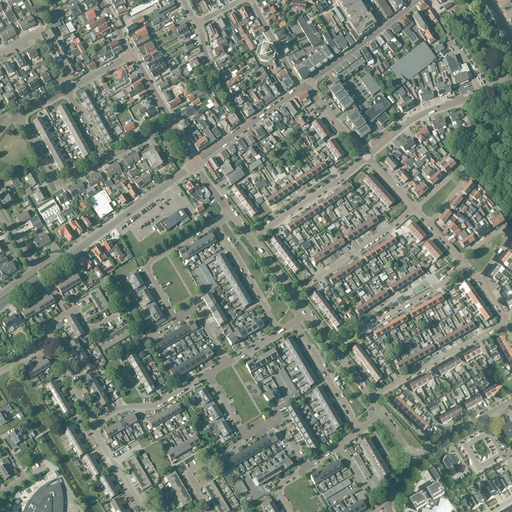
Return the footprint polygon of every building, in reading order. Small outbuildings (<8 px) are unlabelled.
[(15,4),(13,0),(5,0),(9,7),(10,9),(12,8),(11,6),(15,4)] [(85,13),(88,12),(96,7),(92,0),(91,0),(84,5),(85,6),(82,8),(81,7),(77,9),(76,6),(69,10),(74,19),(85,13)] [(133,2),(131,0),(129,0),(126,2),(124,3),(123,1),(113,6),(115,11),(125,6),(129,4),(130,6),(134,4),(133,2)] [(142,12),(154,5),(153,3),(152,0),(149,2),(149,1),(129,12),(130,14),(131,17),(142,12)] [(207,8),(202,0),(195,0),(196,2),(195,3),(200,12),(207,8)] [(354,33),(359,40),(363,38),(361,36),(364,34),(365,36),(368,33),(367,31),(369,30),(370,31),(374,29),(373,27),(376,25),(369,15),(368,14),(368,13),(360,0),(334,0),(350,25),(354,33)] [(387,20),(393,15),(393,14),(394,13),(384,0),(373,0),(385,19),(387,20)] [(387,0),(396,13),(405,6),(401,0),(387,0)] [(469,0),(478,16),(482,14),(490,9),(485,0),(469,0)] [(421,14),(428,9),(423,1),(416,7),(421,14)] [(263,14),(270,10),(273,15),(278,12),(276,8),(275,8),(272,2),(267,5),(267,6),(261,9),(263,14)] [(170,5),(157,12),(160,18),(165,15),(176,9),(173,3),(172,4),(170,5)] [(299,3),(297,15),(300,15),(300,11),(305,12),(305,10),(308,11),(309,8),(305,7),(306,4),(299,3)] [(96,7),(80,16),(82,20),(85,25),(87,24),(88,26),(94,22),(93,20),(96,18),(94,15),(99,12),(96,7)] [(126,12),(130,10),(129,8),(125,9),(124,7),(116,11),(118,16),(126,12)] [(244,20),(241,21),(244,26),(248,24),(247,22),(250,20),(249,18),(251,17),(246,8),(239,12),(244,20)] [(338,8),(334,11),(342,24),(346,21),(338,8)] [(490,9),(482,14),(488,23),(489,22),(496,18),(490,9)] [(435,17),(430,10),(428,12),(429,15),(427,16),(427,17),(430,23),(432,22),(434,25),(438,23),(435,17)] [(414,20),(416,23),(415,23),(416,24),(416,23),(418,26),(418,27),(420,30),(421,30),(424,32),(422,33),(423,35),(425,34),(429,40),(427,41),(430,45),(436,41),(429,29),(428,30),(428,29),(428,26),(428,25),(427,25),(425,22),(426,22),(425,22),(423,19),(424,19),(423,18),(421,16),(422,15),(421,15),(420,13),(419,13),(413,18),(413,17),(412,18),(413,18),(414,20),(413,20),(414,20)] [(230,16),(231,19),(229,21),(230,23),(232,21),(234,25),(237,24),(240,28),(244,26),(241,21),(239,22),(235,14),(230,16)] [(277,15),(267,20),(269,25),(276,21),(276,20),(277,19),(279,22),(282,20),(279,14),(277,15)] [(25,21),(29,28),(35,25),(31,17),(25,21)] [(133,26),(126,29),(129,34),(137,30),(135,27),(145,22),(142,17),(131,23),(133,26)] [(321,43),(317,37),(314,38),(301,17),(296,20),(313,48),(321,43)] [(419,39),(413,32),(411,34),(408,29),(410,27),(413,25),(411,23),(411,22),(410,22),(411,21),(409,19),(409,20),(406,17),(398,23),(398,24),(397,25),(412,44),(419,39)] [(94,23),(88,26),(86,27),(88,31),(91,30),(105,22),(103,18),(94,23)] [(500,26),(496,18),(489,22),(494,30),(500,26)] [(221,35),(224,40),(229,37),(227,33),(225,29),(228,27),(224,20),(218,23),(224,34),(221,35)] [(29,28),(25,21),(21,23),(19,21),(17,22),(19,24),(23,32),(29,28)] [(71,34),(75,31),(70,23),(66,25),(71,34)] [(99,33),(108,28),(107,27),(107,26),(106,25),(105,24),(96,29),(97,30),(93,33),(94,36),(99,33)] [(348,24),(346,26),(349,31),(350,30),(351,33),(349,34),(355,44),(359,41),(348,24)] [(179,36),(188,31),(185,25),(175,30),(179,36)] [(213,25),(206,29),(205,29),(210,38),(213,37),(215,40),(221,37),(219,33),(219,34),(217,30),(216,31),(213,25)] [(318,35),(311,25),(308,27),(315,37),(318,35)] [(394,36),(397,34),(401,31),(396,25),(389,30),(394,36)] [(10,29),(6,31),(10,39),(16,36),(12,28),(11,26),(9,27),(10,29)] [(265,32),(262,28),(260,29),(258,26),(252,29),(254,32),(252,33),(254,38),(265,32)] [(500,26),(494,30),(504,47),(510,43),(500,26)] [(250,52),(254,49),(242,27),(238,29),(242,38),(243,37),(247,45),(247,46),(250,52)] [(4,28),(0,29),(0,36),(3,42),(10,39),(6,31),(4,28)] [(148,35),(144,28),(135,33),(137,36),(131,39),(134,43),(148,35)] [(50,41),(58,36),(54,29),(46,33),(50,41)] [(96,41),(103,38),(111,33),(109,29),(94,37),(96,41)] [(292,38),(292,37),(290,34),(289,35),(288,33),(285,35),(282,31),(275,35),(278,42),(286,37),(287,40),(292,38)] [(331,40),(328,34),(326,31),(319,35),(321,38),(322,38),(335,58),(335,59),(342,54),(340,51),(338,52),(331,40)] [(396,52),(401,48),(402,48),(388,31),(382,36),(388,44),(389,45),(387,47),(393,54),(394,53),(395,55),(397,53),(396,52)] [(350,48),(354,44),(346,32),(344,33),(347,38),(347,39),(345,40),(350,48)] [(179,37),(181,41),(191,36),(189,33),(179,37)] [(333,33),(329,35),(334,44),(336,48),(339,51),(340,50),(342,54),(349,49),(341,37),(337,39),(333,33)] [(150,42),(147,36),(134,44),(136,48),(144,44),(145,45),(150,42)] [(390,51),(388,49),(380,37),(375,41),(380,48),(383,46),(383,47),(387,52),(384,54),(386,56),(389,54),(388,53),(390,51)] [(216,45),(218,48),(213,51),(216,56),(221,54),(221,56),(225,54),(222,50),(228,46),(225,40),(216,45)] [(61,42),(53,46),(57,52),(65,48),(62,43),(64,42),(63,41),(61,42)] [(101,57),(119,47),(116,41),(109,45),(111,49),(109,49),(105,51),(104,50),(99,53),(101,57)] [(379,54),(381,53),(374,42),(367,47),(372,54),(377,51),(378,52),(377,52),(379,54)] [(154,50),(150,43),(138,50),(140,55),(146,52),(147,54),(154,50)] [(423,43),(390,69),(403,85),(405,83),(406,83),(436,60),(423,43)] [(511,46),(510,43),(504,47),(503,48),(511,62),(511,61),(511,46)] [(77,47),(82,55),(86,52),(81,44),(77,47)] [(442,45),(441,45),(434,49),(437,54),(444,50),(442,45)] [(296,47),(292,50),(290,46),(289,47),(288,46),(282,49),(286,55),(291,52),(292,55),(298,51),(296,47)] [(106,60),(114,56),(114,57),(122,52),(119,47),(104,56),(106,60)] [(302,81),(311,75),(310,74),(313,72),(314,73),(317,71),(317,70),(323,65),(324,66),(330,62),(329,61),(332,59),(324,47),(321,49),(323,51),(297,68),(296,67),(299,65),(296,60),(291,63),(295,68),(293,69),(302,81)] [(65,48),(57,52),(60,59),(68,55),(68,54),(70,53),(69,52),(67,53),(65,48)] [(373,62),(371,58),(365,48),(359,53),(367,67),(372,64),(373,65),(373,62)] [(161,51),(159,49),(142,58),(145,63),(152,59),(153,61),(159,57),(157,53),(161,51)] [(271,55),(272,55),(271,54),(269,51),(270,51),(269,50),(265,49),(264,49),(261,51),(260,52),(261,52),(260,56),(259,56),(260,56),(262,60),(261,60),(262,60),(266,61),(267,61),(270,59),(271,59),(270,59),(271,55)] [(39,60),(38,58),(34,51),(27,55),(30,61),(35,58),(37,62),(39,60)] [(218,62),(214,64),(217,67),(230,60),(227,56),(226,54),(217,60),(218,62)] [(331,83),(335,88),(366,66),(358,55),(353,58),(352,60),(351,60),(347,63),(345,65),(345,64),(340,68),(341,68),(339,69),(334,72),(334,73),(332,74),(333,75),(336,79),(331,83)] [(468,82),(468,81),(473,78),(465,65),(458,67),(454,56),(445,60),(442,61),(447,72),(448,75),(450,75),(451,75),(452,79),(455,86),(459,84),(460,86),(468,82)] [(20,69),(26,65),(22,58),(15,61),(20,69)] [(71,59),(63,63),(66,70),(74,66),(72,61),(74,60),(72,58),(71,59)] [(164,64),(161,58),(147,66),(149,71),(155,68),(156,69),(164,64)] [(193,72),(191,70),(195,68),(196,68),(202,65),(198,58),(192,62),(188,64),(190,67),(187,69),(190,73),(193,72)] [(43,61),(31,68),(33,71),(42,66),(45,65),(43,61)] [(230,61),(226,63),(217,69),(219,73),(233,65),(230,61)] [(90,71),(96,67),(93,63),(87,66),(90,71)] [(8,75),(14,72),(10,64),(4,67),(8,75)] [(74,66),(66,70),(70,76),(78,72),(80,71),(77,64),(74,66)] [(159,70),(158,69),(150,73),(153,78),(161,74),(160,72),(163,70),(163,72),(167,70),(165,66),(159,70)] [(118,82),(119,84),(128,79),(128,78),(126,75),(133,71),(131,67),(124,71),(123,68),(116,72),(116,73),(116,72),(121,81),(118,82)] [(290,88),(290,89),(295,86),(289,78),(287,75),(284,70),(280,73),(283,77),(283,78),(285,81),(290,88)] [(229,78),(232,76),(229,71),(226,73),(225,73),(221,75),(224,81),(229,78)] [(267,73),(262,75),(268,86),(276,99),(282,95),(282,94),(282,95),(276,84),(274,85),(272,83),(273,83),(267,73)] [(44,75),(44,76),(40,78),(44,85),(51,81),(47,75),(46,75),(46,74),(44,75)] [(368,74),(365,77),(360,81),(372,97),(380,90),(368,74)] [(131,84),(138,80),(135,75),(119,85),(116,87),(114,88),(116,90),(130,81),(131,84)] [(239,77),(237,78),(237,77),(233,80),(226,84),(228,88),(239,82),(242,81),(239,77)] [(170,81),(171,82),(167,85),(166,82),(158,87),(161,92),(178,82),(176,79),(174,81),(173,80),(170,81)] [(32,92),(39,88),(36,82),(35,80),(32,81),(33,83),(28,86),(32,92)] [(285,81),(281,84),(286,92),(290,89),(290,88),(285,81)] [(134,90),(142,86),(139,82),(125,90),(128,94),(132,92),(130,89),(132,87),(134,90)] [(245,82),(238,86),(230,90),(232,95),(245,88),(244,85),(246,84),(245,82)] [(445,88),(445,86),(444,83),(441,84),(445,95),(451,93),(449,87),(445,88)] [(261,90),(266,96),(265,97),(269,103),(275,99),(265,84),(260,87),(262,89),(261,90)] [(441,84),(438,84),(435,86),(439,97),(445,95),(441,84)] [(23,86),(21,88),(21,87),(15,90),(20,98),(27,94),(24,88),(23,86)] [(353,106),(339,86),(330,92),(332,95),(331,96),(334,100),(335,99),(337,101),(336,102),(339,106),(340,105),(342,108),(341,109),(344,113),(353,106)] [(131,98),(144,90),(142,87),(135,91),(135,92),(134,93),(129,95),(131,98)] [(201,91),(199,88),(190,93),(192,96),(187,99),(189,103),(205,94),(203,90),(201,91)] [(400,89),(396,91),(400,98),(401,100),(408,110),(413,107),(410,101),(408,103),(404,96),(400,89)] [(427,101),(424,89),(421,90),(422,94),(423,94),(424,95),(419,97),(421,103),(427,101)] [(424,89),(427,101),(433,99),(431,92),(427,94),(426,93),(427,92),(426,89),(424,89)] [(92,98),(90,93),(93,92),(92,90),(89,91),(81,95),(85,102),(92,98)] [(162,94),(165,98),(167,103),(174,99),(172,95),(169,91),(162,94)] [(140,101),(147,97),(147,96),(146,94),(144,92),(137,96),(138,96),(136,98),(135,97),(133,98),(134,101),(139,99),(140,101)] [(269,103),(265,97),(264,97),(261,92),(257,95),(265,106),(269,103)] [(11,93),(9,94),(9,93),(3,97),(4,99),(5,99),(8,105),(16,100),(12,94),(12,95),(11,93)] [(258,111),(264,107),(258,98),(254,93),(251,95),(256,102),(253,104),(258,111)] [(308,99),(308,98),(306,96),(307,96),(306,95),(306,96),(304,94),(305,93),(304,93),(302,95),(301,95),(302,95),(299,97),(297,99),(296,99),(297,99),(298,101),(298,102),(299,102),(300,104),(304,109),(311,104),(307,99),(308,99)] [(240,106),(245,103),(241,95),(238,97),(240,99),(237,101),(240,106)] [(92,98),(85,102),(88,108),(95,104),(93,99),(96,98),(95,96),(92,98)] [(389,119),(386,115),(384,113),(390,107),(383,99),(384,98),(383,98),(382,97),(379,97),(377,97),(376,98),(374,100),(374,102),(374,104),(375,106),(363,116),(367,120),(371,124),(376,120),(381,126),(389,119)] [(154,107),(151,103),(149,98),(142,102),(144,106),(146,110),(147,111),(154,107)] [(191,103),(193,107),(200,103),(198,99),(191,103)] [(216,109),(221,106),(216,99),(212,102),(216,109)] [(296,100),(292,102),(298,111),(299,113),(301,112),(303,110),(296,100)] [(402,106),(399,108),(402,114),(408,110),(401,100),(399,101),(402,106)] [(178,105),(181,104),(180,101),(177,103),(176,101),(168,105),(171,109),(178,105)] [(98,102),(95,104),(88,108),(91,114),(99,110),(96,106),(100,104),(98,102)] [(298,111),(292,102),(286,107),(293,117),(300,113),(302,116),(303,115),(301,112),(299,113),(298,111)] [(60,116),(67,112),(64,106),(57,110),(60,114),(56,116),(57,118),(61,116),(60,116)] [(99,110),(91,114),(95,120),(102,116),(100,112),(103,110),(102,108),(99,110)] [(190,108),(184,111),(174,116),(177,121),(186,116),(187,117),(193,114),(190,108)] [(248,118),(255,113),(251,108),(244,112),(248,118)] [(291,117),(289,115),(284,108),(278,112),(286,123),(289,121),(288,119),(291,117)] [(158,114),(155,109),(146,114),(147,117),(143,119),(145,121),(158,114)] [(60,116),(61,116),(63,120),(59,122),(60,124),(64,122),(63,121),(70,117),(67,112),(60,116)] [(280,133),(285,129),(282,125),(281,126),(278,123),(283,119),(278,112),(269,118),(270,119),(280,133)] [(233,129),(241,123),(235,114),(232,116),(230,113),(228,114),(227,113),(224,115),(226,117),(229,116),(230,117),(227,119),(233,129)] [(370,133),(356,113),(346,120),(349,124),(350,123),(352,126),(351,126),(354,130),(355,129),(357,132),(356,133),(359,137),(360,136),(362,139),(370,133)] [(459,121),(460,120),(463,118),(461,113),(455,115),(460,126),(462,125),(461,121),(459,122),(459,121)] [(102,116),(95,120),(98,126),(106,122),(105,122),(103,118),(106,116),(105,114),(102,116)] [(223,115),(218,119),(215,114),(213,116),(216,120),(215,120),(222,130),(224,128),(226,131),(228,130),(229,131),(232,129),(223,115)] [(460,126),(455,115),(449,118),(452,123),(455,122),(457,127),(460,126)] [(43,125),(43,124),(41,121),(45,119),(44,117),(40,119),(33,123),(36,129),(43,125)] [(63,121),(64,122),(66,125),(62,127),(63,129),(67,127),(66,126),(73,123),(70,117),(63,121)] [(303,118),(301,119),(300,118),(296,122),(301,129),(308,124),(303,118)] [(274,131),(276,129),(275,128),(269,119),(268,119),(266,121),(265,122),(266,123),(265,124),(264,122),(261,125),(269,135),(274,131)] [(106,122),(98,126),(101,133),(109,128),(106,124),(110,122),(109,120),(105,122),(106,122)] [(197,124),(195,122),(189,126),(186,121),(179,125),(184,133),(197,124)] [(202,121),(198,123),(203,130),(204,130),(200,133),(209,145),(216,141),(202,121)] [(312,126),(314,129),(311,131),(313,133),(315,131),(322,126),(318,121),(312,126)] [(443,121),(437,123),(442,134),(442,135),(444,134),(443,133),(444,133),(442,128),(445,126),(443,121)] [(47,122),(43,124),(43,125),(36,129),(39,134),(46,130),(46,129),(44,126),(48,124),(47,122)] [(66,126),(67,127),(69,131),(65,133),(66,135),(70,133),(69,132),(76,128),(73,123),(66,126)] [(123,128),(126,134),(135,128),(132,123),(123,128)] [(300,129),(297,125),(295,123),(292,124),(288,127),(290,130),(291,130),(293,134),(300,129)] [(442,134),(437,123),(431,126),(434,131),(437,130),(439,135),(440,134),(441,135),(442,135),(442,134)] [(263,138),(264,139),(267,137),(265,135),(266,135),(259,126),(256,128),(261,135),(263,138)] [(315,131),(317,134),(315,136),(316,138),(326,131),(322,126),(315,131)] [(46,130),(39,134),(42,139),(49,136),(49,135),(47,131),(51,129),(50,127),(46,129),(46,130)] [(112,127),(109,128),(101,133),(105,139),(112,135),(112,134),(110,130),(113,128),(112,127)] [(69,132),(70,133),(72,136),(68,138),(68,139),(69,140),(73,138),(72,137),(79,133),(76,128),(69,132)] [(216,140),(222,136),(216,128),(211,132),(216,140)] [(261,135),(256,128),(252,131),(259,141),(263,138),(261,135)] [(419,133),(426,141),(427,141),(427,142),(431,139),(430,138),(431,137),(428,134),(424,129),(419,133)] [(326,131),(316,138),(318,140),(320,138),(322,141),(329,136),(326,131)] [(243,139),(253,156),(256,161),(261,158),(253,147),(252,148),(251,146),(255,143),(253,140),(256,138),(251,132),(244,137),(245,138),(243,139)] [(49,136),(42,139),(45,145),(52,141),(52,140),(50,137),(54,135),(53,133),(49,135),(49,136)] [(72,137),(73,138),(75,141),(71,143),(72,145),(76,143),(75,143),(82,139),(79,133),(72,137)] [(112,135),(105,139),(108,145),(116,141),(113,136),(116,135),(115,133),(112,134),(112,135)] [(427,142),(426,141),(419,133),(414,137),(420,144),(423,142),(426,145),(428,144),(426,142),(427,142)] [(198,153),(209,146),(204,139),(201,141),(201,139),(198,134),(189,140),(194,146),(198,153)] [(274,146),(279,143),(274,137),(270,140),(274,146)] [(52,141),(45,145),(48,150),(55,146),(53,142),(57,140),(56,138),(52,140),(52,141)] [(75,143),(76,143),(78,147),(74,149),(75,151),(79,149),(78,148),(85,144),(82,139),(75,143)] [(237,147),(235,149),(234,149),(240,156),(243,153),(245,152),(245,153),(249,150),(246,146),(241,139),(234,144),(237,147)] [(410,140),(405,144),(413,153),(415,151),(412,149),(411,149),(410,148),(414,145),(410,140)] [(326,146),(328,149),(326,151),(327,153),(337,146),(333,141),(326,146)] [(59,144),(55,146),(48,150),(51,156),(58,152),(58,151),(56,148),(60,146),(59,145),(59,144)] [(78,148),(79,149),(81,152),(77,154),(78,156),(82,154),(81,154),(88,150),(85,144),(78,148)] [(413,153),(405,144),(400,148),(404,153),(408,150),(409,151),(408,152),(411,155),(413,153)] [(271,150),(270,147),(268,145),(263,148),(266,153),(271,150)] [(237,161),(238,160),(234,155),(237,153),(232,146),(226,150),(231,157),(234,161),(236,160),(237,161)] [(337,146),(327,153),(328,155),(331,153),(333,156),(340,151),(337,146)] [(167,164),(158,147),(149,152),(152,157),(147,159),(154,171),(155,170),(155,171),(159,169),(158,169),(159,168),(160,169),(163,167),(163,166),(167,164)] [(62,149),(58,151),(58,152),(51,156),(54,161),(61,157),(59,153),(63,151),(62,150),(62,149)] [(81,154),(82,154),(84,158),(80,160),(81,162),(85,160),(85,159),(91,155),(88,150),(81,154)] [(392,154),(389,157),(387,159),(388,159),(385,162),(389,167),(397,159),(398,159),(397,159),(402,154),(398,150),(396,152),(397,154),(394,156),(392,154)] [(228,164),(228,165),(230,164),(227,160),(230,158),(225,151),(219,155),(224,162),(225,161),(227,164),(228,164)] [(333,156),(331,157),(331,158),(332,160),(335,158),(337,161),(344,156),(340,151),(333,156)] [(136,154),(130,157),(134,165),(140,161),(136,154)] [(65,155),(61,157),(54,161),(57,167),(64,163),(64,162),(62,159),(66,157),(65,155)] [(429,161),(424,156),(419,161),(423,165),(426,162),(427,163),(429,161)] [(134,165),(130,157),(123,161),(124,161),(127,168),(134,165)] [(68,160),(64,162),(64,163),(57,167),(60,172),(67,168),(65,164),(69,162),(69,163),(69,164),(71,164),(71,165),(74,163),(72,159),(70,160),(69,160),(68,161),(68,160)] [(209,162),(215,172),(220,169),(214,159),(209,162)] [(398,159),(397,159),(389,167),(393,171),(398,167),(396,164),(397,163),(399,161),(398,159)] [(445,160),(443,162),(451,170),(455,166),(449,159),(447,161),(445,160)] [(259,160),(256,162),(249,167),(252,172),(262,164),(259,160)] [(318,161),(316,162),(322,171),(327,168),(323,163),(320,165),(320,164),(318,161)] [(408,162),(404,165),(406,168),(407,167),(410,170),(413,168),(414,167),(408,161),(408,162)] [(451,170),(443,162),(443,161),(438,166),(442,169),(441,170),(443,172),(443,171),(446,174),(451,170)] [(215,172),(209,162),(205,165),(215,181),(219,178),(215,172)] [(317,167),(314,169),(317,175),(322,171),(316,162),(314,164),(315,167),(317,166),(317,167)] [(117,164),(111,167),(115,175),(118,173),(118,175),(122,173),(121,172),(117,164)] [(228,164),(227,164),(220,169),(231,187),(245,177),(238,168),(233,172),(228,165),(228,164)] [(426,166),(424,168),(425,169),(426,170),(426,171),(427,171),(427,172),(430,175),(433,177),(437,182),(441,178),(437,173),(435,175),(433,173),(434,172),(433,170),(432,171),(429,168),(426,166)] [(74,167),(67,172),(70,176),(77,171),(74,167)] [(115,175),(111,167),(104,171),(108,178),(115,175)] [(308,167),(306,169),(312,178),(317,175),(314,169),(310,172),(309,171),(310,170),(308,167)] [(312,178),(306,169),(304,170),(306,173),(307,172),(308,173),(304,176),(307,181),(312,178)] [(425,169),(422,172),(427,177),(428,177),(430,179),(428,182),(432,186),(437,182),(433,177),(430,175),(427,172),(427,171),(426,171),(426,170),(425,169)] [(401,179),(409,172),(407,170),(405,172),(405,174),(404,174),(401,171),(397,175),(401,179)] [(410,174),(409,172),(401,179),(405,184),(409,180),(407,177),(410,174)] [(32,188),(40,184),(34,173),(27,177),(32,188)] [(99,174),(93,177),(97,185),(100,183),(102,184),(103,186),(105,185),(107,189),(110,188),(107,183),(105,184),(103,181),(99,174)] [(146,174),(140,179),(145,186),(151,181),(146,174)] [(307,181),(304,176),(300,178),(299,177),(301,177),(299,174),(297,175),(303,184),(307,181)] [(303,184),(297,175),(294,177),(296,180),(297,179),(298,180),(294,182),(298,188),(303,184)] [(366,188),(374,180),(370,176),(363,181),(366,184),(363,186),(365,188),(366,188)] [(97,185),(93,177),(87,181),(91,188),(97,185)] [(17,178),(11,182),(15,188),(21,185),(17,178)] [(145,186),(140,179),(134,183),(139,190),(145,186)] [(374,180),(366,188),(365,188),(367,190),(369,188),(371,190),(378,185),(374,180)] [(200,191),(199,189),(196,186),(195,187),(191,182),(189,184),(192,189),(193,188),(196,192),(195,192),(199,198),(198,198),(200,200),(202,203),(204,201),(201,198),(202,197),(199,192),(200,191)] [(285,183),(283,185),(289,194),(294,190),(290,185),(286,188),(285,187),(287,186),(285,183)] [(412,186),(413,186),(414,188),(416,187),(418,189),(423,195),(428,190),(422,185),(419,187),(415,183),(412,186)] [(472,189),(474,187),(469,183),(465,188),(472,193),(479,199),(481,196),(472,189)] [(81,184),(75,187),(79,195),(83,192),(84,194),(86,193),(85,191),(81,184)] [(192,189),(189,184),(186,186),(189,191),(187,192),(190,196),(194,201),(195,201),(196,202),(200,200),(198,198),(199,198),(195,192),(196,192),(193,188),(192,189)] [(135,197),(137,195),(130,185),(127,187),(130,191),(129,192),(133,198),(134,198),(135,197)] [(284,189),(280,192),(284,197),(289,194),(283,185),(280,186),(282,189),(283,188),(284,189)] [(345,189),(351,197),(353,196),(351,193),(350,194),(349,193),(353,190),(350,185),(345,189)] [(378,185),(371,190),(374,193),(372,196),(373,197),(382,189),(378,185)] [(128,202),(124,196),(126,194),(121,186),(116,189),(121,197),(119,199),(123,205),(124,205),(126,204),(126,203),(128,202)] [(235,194),(244,188),(242,186),(239,188),(240,189),(239,190),(236,186),(231,190),(235,194)] [(79,195),(75,187),(69,190),(74,201),(72,202),(72,203),(74,207),(77,206),(76,203),(78,202),(75,197),(79,195)] [(416,190),(413,193),(418,199),(423,195),(418,189),(416,187),(414,188),(416,190)] [(9,188),(1,192),(5,198),(9,204),(11,202),(13,206),(18,203),(17,203),(18,202),(17,200),(16,200),(11,191),(9,188)] [(35,192),(40,202),(48,198),(42,188),(35,192)] [(244,188),(235,194),(238,199),(243,195),(241,192),(242,191),(243,192),(245,190),(244,188)] [(472,193),(465,188),(461,193),(466,197),(468,195),(476,202),(479,199),(472,193)] [(345,189),(340,192),(343,197),(347,195),(348,196),(347,196),(348,199),(351,197),(345,189)] [(382,189),(373,197),(375,199),(377,197),(380,200),(386,194),(382,189)] [(275,190),(273,191),(279,200),(281,199),(284,197),(280,192),(278,193),(277,194),(276,193),(277,192),(275,190)] [(271,198),(274,203),(279,200),(273,191),(271,193),(272,195),(274,195),(274,196),(271,198)] [(340,192),(335,195),(341,204),(343,203),(341,200),(340,201),(340,200),(343,197),(340,192)] [(61,206),(68,202),(63,193),(56,197),(61,206)] [(100,194),(97,197),(90,201),(92,204),(101,218),(108,214),(109,214),(108,213),(111,211),(100,194)] [(386,194),(380,200),(382,203),(380,205),(382,206),(390,198),(386,194)] [(243,195),(238,199),(242,204),(251,197),(249,195),(246,197),(247,198),(246,199),(243,195)] [(341,204),(335,195),(330,198),(334,203),(337,201),(338,202),(337,203),(339,205),(341,204)] [(252,199),(251,197),(242,204),(246,208),(251,205),(248,201),(249,200),(250,201),(252,199)] [(266,201),(269,207),(274,203),(271,198),(268,200),(266,197),(264,198),(266,201)] [(458,197),(454,202),(458,206),(465,211),(467,209),(464,207),(460,204),(462,201),(458,197)] [(330,198),(325,202),(331,210),(334,209),(332,206),(331,207),(330,206),(334,203),(330,198)] [(390,198),(382,206),(383,208),(385,206),(388,209),(394,203),(390,198)] [(53,200),(38,210),(48,226),(52,224),(55,222),(58,220),(59,222),(61,225),(66,222),(53,200)] [(331,210),(325,202),(320,205),(324,210),(328,207),(328,209),(327,209),(329,212),(331,210)] [(458,206),(454,202),(450,207),(454,211),(457,208),(461,211),(460,211),(463,214),(465,211),(458,206)] [(251,205),(246,208),(249,213),(258,207),(256,204),(253,206),(254,207),(253,208),(251,205)] [(204,210),(201,205),(198,207),(197,205),(194,207),(195,209),(198,214),(204,210)] [(361,208),(365,213),(367,211),(368,212),(370,210),(367,205),(366,206),(365,205),(361,208)] [(258,207),(249,213),(253,218),(258,214),(255,210),(256,209),(257,211),(259,209),(258,207)] [(311,211),(317,220),(320,218),(318,216),(317,216),(316,215),(320,213),(316,208),(311,211)] [(381,216),(378,213),(375,208),(372,210),(378,218),(381,216)] [(166,219),(155,226),(159,233),(164,229),(166,233),(181,222),(183,225),(190,221),(187,218),(187,217),(182,210),(167,220),(166,219)] [(311,211),(307,214),(310,219),(314,217),(314,218),(313,219),(315,221),(317,220),(311,211)] [(446,211),(442,216),(451,223),(452,224),(454,220),(450,217),(450,218),(448,217),(450,215),(446,211)] [(20,225),(30,219),(26,212),(16,218),(20,225)] [(495,212),(492,214),(499,225),(504,222),(500,216),(498,218),(495,212)] [(310,219),(307,214),(302,217),(308,226),(310,225),(308,222),(307,223),(306,222),(310,219)] [(488,221),(490,223),(494,229),(499,225),(492,214),(489,216),(491,219),(488,221)] [(37,216),(29,220),(33,227),(41,223),(37,216)] [(367,217),(373,226),(378,223),(374,218),(370,220),(370,219),(371,218),(369,216),(367,217)] [(451,223),(442,216),(439,221),(443,225),(445,223),(449,226),(447,229),(453,233),(457,228),(451,223)] [(92,226),(93,225),(88,219),(86,220),(84,217),(81,219),(88,229),(90,227),(91,227),(92,227),(92,226)] [(302,217),(297,221),(300,226),(304,223),(305,224),(304,225),(305,228),(308,226),(302,217)] [(344,223),(345,222),(348,226),(351,225),(346,217),(342,220),(344,223)] [(373,226),(367,217),(365,219),(366,221),(367,221),(368,222),(365,224),(368,229),(373,226)] [(69,224),(71,227),(70,227),(73,231),(76,229),(80,235),(84,232),(77,222),(75,223),(72,219),(68,222),(69,224)] [(357,220),(355,221),(363,233),(368,229),(365,224),(361,227),(360,225),(361,225),(359,222),(359,223),(357,220)] [(300,226),(297,221),(292,224),(298,233),(300,231),(298,229),(297,229),(297,228),(300,226)] [(363,233),(355,221),(353,222),(355,225),(357,228),(358,227),(359,228),(355,231),(358,236),(363,233)] [(298,233),(292,224),(287,227),(291,232),(294,230),(295,231),(294,232),(296,234),(298,233)] [(411,234),(417,228),(413,224),(407,229),(410,232),(407,235),(409,236),(411,234)] [(477,225),(484,235),(489,232),(486,226),(482,229),(481,227),(479,224),(477,225)] [(484,235),(477,225),(475,226),(477,229),(478,229),(479,231),(475,233),(479,239),(484,235)] [(63,228),(58,232),(62,237),(64,236),(64,237),(65,238),(66,238),(69,242),(70,242),(71,242),(72,241),(72,240),(75,238),(66,226),(65,226),(63,228)] [(358,236),(355,231),(351,233),(350,232),(351,231),(350,228),(347,230),(353,239),(358,236)] [(417,228),(411,234),(409,236),(410,238),(413,236),(415,239),(422,233),(417,228)] [(353,239),(347,230),(345,231),(347,234),(348,233),(349,234),(345,237),(349,242),(353,239)] [(463,232),(461,233),(464,238),(469,245),(474,242),(470,236),(468,238),(464,232),(463,232)] [(415,239),(413,241),(414,243),(417,241),(419,243),(426,238),(422,233),(415,239)] [(461,233),(460,233),(458,234),(459,236),(463,242),(460,243),(464,249),(469,245),(464,238),(461,233)] [(38,249),(50,243),(46,235),(34,242),(38,249)] [(211,235),(206,238),(210,246),(211,245),(216,243),(211,235)] [(274,246),(279,242),(277,240),(280,238),(279,235),(276,238),(275,238),(270,242),(274,246)] [(405,243),(401,239),(399,236),(397,239),(399,241),(403,245),(405,243)] [(206,238),(200,242),(205,249),(206,249),(209,247),(211,250),(213,249),(211,245),(210,246),(206,238)] [(334,239),(340,248),(344,245),(341,240),(337,242),(336,241),(337,240),(336,238),(334,239)] [(388,242),(394,251),(396,249),(394,246),(393,247),(392,246),(396,244),(393,238),(388,242)] [(340,248),(334,239),(331,241),(333,243),(334,243),(335,244),(331,246),(335,251),(340,248)] [(117,245),(113,248),(110,242),(108,243),(107,242),(106,242),(105,242),(104,243),(104,244),(103,244),(108,253),(111,251),(112,253),(113,252),(119,261),(124,257),(117,245)] [(200,242),(195,245),(200,253),(201,252),(204,250),(206,253),(208,257),(209,256),(210,255),(208,252),(206,249),(205,249),(200,242)] [(282,246),(279,242),(274,246),(278,251),(286,244),(285,242),(282,244),(283,245),(282,246)] [(308,242),(301,247),(305,252),(306,251),(308,250),(311,248),(308,242)] [(388,242),(383,245),(386,250),(390,248),(391,249),(390,249),(391,252),(394,251),(388,242)] [(428,252),(434,247),(430,242),(423,248),(426,251),(424,253),(425,255),(428,252)] [(286,244),(278,251),(281,255),(286,252),(283,248),(284,247),(285,248),(288,247),(286,244)] [(335,251),(331,246),(327,249),(327,247),(328,247),(326,244),(324,246),(330,255),(335,251)] [(195,245),(189,248),(194,256),(195,255),(198,253),(200,257),(202,256),(203,255),(201,252),(200,253),(195,245)] [(386,250),(383,245),(378,248),(384,257),(386,256),(384,253),(383,254),(383,253),(386,250)] [(330,255),(324,246),(322,247),(323,250),(325,249),(325,250),(321,253),(325,258),(330,255)] [(438,251),(434,247),(428,252),(430,255),(428,257),(429,259),(438,251)] [(96,249),(93,251),(96,255),(95,255),(100,262),(101,264),(108,260),(104,253),(103,255),(98,248),(97,248),(96,249)] [(189,248),(184,251),(189,259),(190,258),(193,256),(195,260),(196,259),(197,259),(195,255),(194,256),(189,248)] [(384,257),(378,248),(373,251),(377,257),(380,254),(381,255),(380,256),(382,258),(384,257)] [(184,251),(179,255),(183,262),(184,262),(188,260),(190,263),(191,263),(192,262),(190,258),(189,259),(184,251)] [(316,251),(314,252),(320,261),(325,258),(321,253),(318,255),(317,254),(318,253),(316,251)] [(377,257),(373,251),(368,255),(374,264),(376,262),(375,259),(374,260),(373,259),(377,257)] [(438,251),(429,259),(431,261),(433,259),(436,262),(442,256),(438,251)] [(289,255),(286,252),(281,255),(285,260),(293,254),(291,252),(289,253),(290,255),(289,255)] [(320,261),(314,252),(312,253),(314,256),(315,255),(316,256),(312,259),(315,264),(320,261)] [(509,258),(511,255),(507,252),(503,256),(511,264),(511,263),(511,259),(511,260),(509,258)] [(293,254),(285,260),(288,265),(293,261),(290,257),(291,257),(292,258),(295,256),(293,254)] [(218,264),(215,266),(212,268),(213,270),(219,266),(219,265),(226,261),(223,255),(215,260),(218,264)] [(374,264),(368,255),(363,258),(367,263),(371,260),(371,261),(370,262),(372,265),(374,264)] [(511,264),(503,256),(499,261),(504,265),(506,262),(510,266),(511,264)] [(8,263),(6,257),(0,260),(0,273),(0,274),(0,280),(1,283),(9,278),(8,276),(17,271),(12,262),(8,264),(8,263)] [(78,262),(80,264),(78,265),(78,266),(78,267),(78,268),(79,269),(80,269),(81,269),(83,268),(83,269),(85,267),(88,271),(90,269),(93,267),(88,260),(86,262),(83,258),(81,260),(80,260),(79,261),(79,262),(78,262)] [(204,263),(206,266),(214,261),(213,258),(204,263)] [(218,272),(219,274),(223,272),(222,271),(230,266),(226,261),(219,265),(219,266),(221,270),(218,272)] [(296,265),(293,261),(288,265),(292,269),(300,263),(298,261),(296,263),(297,264),(296,265)] [(303,261),(300,263),(292,269),(295,274),(298,272),(299,274),(302,272),(297,267),(298,266),(299,267),(302,265),(301,264),(303,262),(303,261)] [(358,261),(353,264),(359,273),(361,275),(363,274),(361,272),(362,272),(360,269),(359,270),(358,269),(362,266),(358,261)] [(422,262),(420,264),(419,264),(425,270),(429,267),(427,264),(425,266),(422,262)] [(353,264),(349,267),(352,273),(356,270),(357,271),(355,272),(357,275),(359,273),(353,264)] [(225,275),(221,277),(218,279),(220,281),(226,277),(225,276),(233,272),(230,266),(222,271),(223,272),(225,275)] [(496,266),(492,271),(504,280),(506,278),(498,272),(501,270),(496,266)] [(105,276),(101,270),(99,267),(94,271),(100,279),(105,276)] [(352,273),(349,267),(344,271),(350,280),(352,278),(350,276),(349,276),(348,275),(352,273)] [(413,267),(411,268),(417,277),(422,274),(419,269),(416,271),(415,270),(413,267)] [(417,277),(411,268),(409,270),(411,273),(412,272),(413,273),(409,275),(412,281),(417,277)] [(133,285),(141,280),(135,271),(126,277),(128,280),(130,279),(133,285)] [(344,271),(339,274),(342,279),(346,277),(347,278),(346,278),(347,281),(350,280),(344,271)] [(504,280),(492,271),(488,276),(493,279),(495,277),(502,282),(500,284),(504,288),(508,283),(504,280)] [(225,276),(226,277),(228,280),(224,282),(226,285),(229,283),(228,282),(236,277),(233,272),(225,276)] [(70,275),(76,286),(81,283),(77,276),(74,278),(72,273),(70,275)] [(412,281),(409,275),(405,278),(404,277),(406,276),(404,273),(402,275),(407,284),(412,281)] [(342,279),(339,274),(334,277),(340,286),(342,285),(340,282),(339,283),(339,282),(342,279)] [(70,280),(67,282),(71,289),(76,286),(70,275),(67,276),(70,280)] [(403,279),(399,282),(403,287),(407,284),(402,275),(399,276),(401,279),(402,278),(403,279)] [(228,282),(229,283),(231,286),(227,288),(229,290),(232,288),(232,287),(239,283),(236,277),(228,282)] [(340,286),(334,277),(329,280),(332,286),(336,283),(337,284),(336,285),(338,287),(340,286)] [(380,282),(378,280),(379,280),(377,278),(371,282),(374,285),(376,283),(375,282),(377,281),(378,283),(377,284),(380,289),(383,287),(380,282)] [(71,289),(67,282),(64,283),(62,279),(60,280),(66,291),(71,289)] [(66,291),(60,280),(58,282),(60,286),(57,288),(61,294),(66,291)] [(136,294),(145,288),(141,280),(133,285),(136,290),(135,291),(136,294)] [(394,280),(392,281),(398,290),(403,287),(399,282),(396,284),(395,283),(396,282),(394,280)] [(398,290),(392,281),(390,283),(391,285),(393,285),(393,286),(389,288),(393,294),(398,290)] [(464,291),(470,287),(466,282),(461,286),(463,289),(464,291)] [(242,288),(239,283),(232,287),(232,288),(234,291),(231,293),(232,296),(235,293),(235,292),(242,288)] [(507,286),(502,289),(504,293),(502,294),(505,299),(507,298),(509,300),(506,302),(509,308),(511,306),(511,300),(506,290),(509,289),(507,286)] [(468,296),(474,292),(470,287),(464,291),(466,294),(464,296),(466,298),(468,296)] [(143,301),(150,296),(145,288),(136,294),(138,296),(139,296),(143,301)] [(235,292),(235,293),(237,297),(234,299),(235,301),(239,299),(238,298),(246,293),(242,288),(235,292)] [(92,299),(101,294),(98,289),(89,294),(92,299)] [(315,301),(320,297),(318,295),(322,292),(320,290),(317,293),(317,292),(312,296),(315,301)] [(377,291),(383,300),(388,297),(384,292),(381,294),(380,293),(381,292),(379,290),(377,291)] [(378,296),(375,298),(378,303),(383,300),(377,291),(375,293),(376,295),(378,295),(378,296)] [(203,299),(207,305),(214,300),(214,299),(211,296),(215,294),(213,292),(210,294),(211,295),(203,299)] [(472,301),(477,298),(474,292),(468,296),(466,298),(467,300),(470,299),(472,301)] [(238,298),(239,299),(240,302),(237,304),(238,306),(242,304),(241,303),(249,299),(246,293),(238,298)] [(44,295),(50,306),(55,303),(51,297),(48,298),(46,294),(44,295)] [(101,294),(92,299),(95,304),(104,299),(101,294)] [(44,301),(41,302),(45,309),(50,306),(44,295),(41,297),(44,301)] [(145,307),(146,310),(155,304),(150,296),(143,301),(146,306),(145,307)] [(370,296),(367,298),(373,307),(378,303),(375,298),(371,301),(370,300),(371,299),(370,296)] [(440,296),(435,299),(440,309),(442,307),(441,305),(440,305),(439,304),(443,302),(440,296)] [(214,300),(207,305),(210,310),(217,306),(217,305),(215,301),(218,299),(217,297),(214,299),(214,300)] [(320,297),(315,301),(319,306),(327,299),(326,297),(323,299),(324,300),(323,301),(320,297)] [(369,302),(365,305),(368,310),(373,307),(367,298),(365,299),(367,302),(368,301),(369,302)] [(481,303),(477,298),(472,301),(474,304),(471,306),(473,308),(481,303)] [(107,304),(104,299),(95,304),(98,309),(107,304)] [(241,303),(242,304),(244,308),(240,310),(241,312),(245,310),(244,309),(252,304),(249,299),(241,303)] [(329,301),(327,299),(319,306),(322,310),(327,306),(325,303),(326,302),(326,303),(329,301)] [(435,299),(430,302),(433,308),(437,305),(437,307),(436,307),(438,310),(440,309),(435,299)] [(36,300),(34,301),(40,312),(45,309),(41,302),(38,304),(36,300)] [(40,312),(34,301),(32,302),(34,307),(31,308),(35,315),(40,312)] [(430,302),(425,305),(430,314),(432,313),(431,310),(429,311),(429,310),(433,308),(430,302)] [(220,303),(217,305),(217,306),(210,310),(213,316),(221,311),(220,310),(218,307),(221,305),(220,303)] [(368,310),(365,305),(361,307),(360,306),(362,305),(360,303),(358,304),(364,313),(368,310)] [(484,308),(481,303),(473,308),(475,311),(477,309),(479,312),(484,308)] [(110,309),(107,304),(98,309),(101,314),(110,309)] [(160,313),(155,304),(146,310),(148,313),(149,312),(152,317),(160,313)] [(364,313),(358,304),(355,305),(357,308),(358,307),(359,308),(355,311),(359,316),(364,313)] [(35,315),(31,308),(29,310),(26,305),(24,307),(31,318),(35,315)] [(430,314),(425,305),(419,308),(423,313),(427,311),(427,312),(426,313),(427,316),(430,314)] [(330,310),(327,306),(322,310),(326,315),(334,308),(333,306),(330,308),(331,309),(330,310)] [(31,318),(24,307),(22,308),(25,312),(22,314),(26,321),(31,318)] [(221,311),(213,316),(216,321),(224,317),(223,316),(221,312),(225,310),(223,308),(220,310),(221,311)] [(336,311),(334,308),(326,315),(329,320),(334,316),(332,312),(333,311),(333,312),(336,311)] [(419,308),(414,311),(420,320),(422,319),(421,316),(419,317),(419,315),(423,313),(419,308)] [(488,313),(484,308),(479,312),(481,315),(479,316),(480,319),(488,313)] [(420,320),(414,311),(409,314),(412,319),(416,317),(417,318),(416,319),(417,321),(420,320)] [(160,313),(152,317),(155,323),(154,323),(156,327),(165,321),(160,313)] [(492,318),(488,313),(480,319),(482,321),(484,319),(486,322),(492,318)] [(226,314),(223,316),(224,317),(216,321),(219,327),(227,322),(224,318),(228,316),(226,314)] [(259,318),(259,320),(255,322),(253,319),(251,320),(253,323),(254,323),(258,330),(264,327),(260,320),(265,318),(263,315),(259,318)] [(24,325),(18,316),(15,318),(13,316),(2,322),(4,326),(2,327),(6,334),(9,332),(10,333),(13,332),(14,331),(14,330),(14,329),(13,327),(15,325),(16,328),(19,326),(20,328),(24,325)] [(64,327),(76,321),(73,316),(66,320),(68,323),(63,325),(64,327)] [(337,319),(334,316),(329,320),(333,324),(341,318),(340,316),(337,317),(338,319),(337,319)] [(404,316),(399,319),(404,329),(407,327),(405,325),(404,325),(403,324),(407,322),(404,316)] [(343,320),(341,318),(333,324),(336,329),(341,325),(339,321),(340,321),(340,322),(343,320)] [(404,329),(399,319),(394,322),(397,328),(401,325),(401,327),(400,327),(402,330),(404,329)] [(469,325),(466,326),(469,332),(475,329),(472,323),(471,323),(469,320),(467,321),(469,325)] [(478,320),(476,322),(475,322),(482,331),(484,329),(480,323),(478,320)] [(76,321),(64,327),(66,329),(70,327),(72,330),(79,325),(76,321)] [(193,322),(187,326),(192,333),(193,333),(197,330),(193,322)] [(254,323),(253,323),(250,325),(248,322),(245,323),(247,327),(248,326),(253,334),(258,330),(254,323)] [(394,322),(389,325),(394,334),(396,333),(395,330),(394,331),(393,330),(397,328),(394,322)] [(461,324),(459,325),(464,334),(469,332),(466,326),(462,328),(462,327),(463,327),(461,324)] [(79,325),(72,330),(73,332),(69,335),(70,337),(82,330),(79,325)] [(128,325),(123,328),(128,337),(133,334),(128,325)] [(248,326),(247,327),(244,329),(242,325),(240,326),(242,330),(243,329),(248,337),(253,334),(248,326)] [(389,325),(384,328),(387,333),(391,331),(391,332),(390,333),(392,336),(394,334),(389,325)] [(460,330),(456,332),(459,337),(464,334),(459,325),(457,326),(458,329),(460,328),(460,330)] [(187,326),(182,329),(186,337),(187,336),(190,334),(192,338),(194,337),(195,336),(193,333),(192,333),(187,326)] [(128,337),(123,328),(118,331),(124,340),(128,337)] [(243,329),(242,330),(239,332),(237,328),(235,330),(237,333),(238,332),(242,340),(248,337),(243,329)] [(384,328),(379,331),(384,340),(386,339),(385,336),(383,337),(383,336),(387,333),(384,328)] [(182,329),(176,332),(181,340),(182,339),(185,337),(187,341),(188,340),(189,339),(187,336),(186,337),(182,329)] [(451,329),(449,331),(454,340),(459,337),(456,332),(452,334),(452,333),(453,332),(451,329)] [(85,335),(82,330),(70,337),(71,339),(73,338),(75,341),(76,340),(85,335)] [(124,340),(118,331),(113,334),(119,343),(124,340)] [(373,334),(375,336),(372,337),(375,343),(378,341),(380,345),(383,343),(382,341),(384,340),(379,331),(373,334)] [(450,335),(446,338),(449,343),(454,340),(449,331),(447,332),(448,335),(449,334),(450,335)] [(176,332),(171,335),(175,343),(176,342),(180,340),(182,344),(183,347),(184,346),(185,345),(184,343),(182,339),(181,340),(176,332)] [(233,335),(231,332),(229,333),(230,335),(231,336),(232,336),(237,343),(242,340),(238,332),(237,333),(233,335)] [(119,343),(113,334),(108,336),(114,346),(119,343)] [(171,335),(165,339),(170,346),(171,346),(174,344),(176,347),(177,347),(178,346),(176,342),(175,343),(171,335)] [(231,336),(230,335),(226,338),(231,347),(237,343),(232,336),(231,336)] [(449,343),(446,338),(442,340),(441,339),(443,338),(441,335),(439,337),(444,346),(449,343)] [(108,336),(103,339),(109,349),(114,346),(108,336)] [(444,346),(439,337),(436,338),(438,341),(439,340),(440,341),(436,343),(439,349),(444,346)] [(497,341),(499,344),(496,345),(498,348),(500,347),(506,343),(503,338),(497,341)] [(109,349),(103,339),(98,342),(104,352),(109,349)] [(165,339),(160,342),(164,350),(165,349),(169,347),(171,350),(172,353),(173,352),(174,352),(173,349),(171,346),(170,346),(165,339)] [(76,340),(75,341),(69,344),(72,349),(84,343),(82,341),(78,343),(76,340)] [(281,352),(280,350),(279,348),(276,350),(280,356),(288,351),(287,350),(295,345),(292,340),(284,344),(287,349),(283,351),(281,352)] [(160,342),(154,345),(159,353),(163,350),(165,354),(166,353),(167,352),(165,349),(164,350),(160,342)] [(85,345),(84,343),(72,349),(75,354),(82,350),(80,347),(85,345)] [(426,343),(424,345),(429,354),(435,351),(431,346),(427,348),(427,347),(428,346),(426,343)] [(500,347),(502,349),(499,351),(501,353),(509,349),(506,343),(500,347)] [(356,355),(361,351),(359,349),(362,346),(361,344),(357,346),(352,350),(356,355)] [(287,350),(288,351),(290,354),(286,356),(288,358),(291,356),(290,355),(298,351),(295,345),(287,350)] [(425,349),(421,351),(424,357),(429,354),(424,345),(422,346),(423,349),(425,348),(425,349)] [(480,347),(474,351),(479,359),(481,357),(480,355),(483,353),(480,347)] [(84,353),(82,350),(75,354),(78,359),(89,352),(91,351),(90,349),(84,353)] [(194,350),(193,351),(194,353),(197,357),(198,356),(202,364),(208,360),(203,353),(202,354),(199,355),(197,352),(195,349),(194,350)] [(202,349),(200,350),(202,354),(203,353),(208,360),(213,357),(209,350),(204,352),(202,349)] [(416,349),(414,350),(419,360),(424,357),(421,351),(417,354),(417,353),(418,352),(416,349)] [(511,354),(511,353),(509,349),(501,353),(503,356),(505,355),(506,358),(511,354)] [(129,361),(136,357),(134,354),(139,352),(137,350),(133,352),(126,356),(129,361)] [(283,363),(281,361),(279,357),(278,358),(274,350),(268,353),(273,361),(274,361),(277,359),(280,365),(283,363)] [(419,360),(414,350),(412,352),(413,354),(414,354),(415,355),(411,357),(414,363),(419,360)] [(290,355),(291,356),(293,359),(290,361),(291,364),(294,362),(294,361),(301,356),(298,351),(290,355)] [(361,351),(356,355),(359,359),(368,353),(366,351),(364,353),(365,354),(364,355),(361,351)] [(479,359),(474,351),(469,354),(472,360),(475,358),(476,360),(479,359)] [(90,354),(89,352),(78,359),(80,364),(88,360),(86,357),(90,354)] [(268,353),(263,357),(267,364),(268,364),(271,362),(275,368),(277,367),(274,361),(273,361),(268,353)] [(368,353),(359,359),(363,364),(368,360),(365,357),(366,356),(367,357),(370,355),(368,353)] [(473,362),(472,360),(469,354),(463,357),(466,363),(469,361),(471,363),(473,362)] [(190,356),(189,356),(191,360),(192,359),(197,367),(202,364),(198,356),(197,357),(193,359),(191,355),(190,356)] [(406,355),(404,356),(409,365),(414,363),(411,357),(407,359),(406,358),(408,358),(406,355)] [(183,357),(182,357),(185,363),(187,363),(191,370),(197,367),(192,359),(191,360),(188,362),(184,356),(183,357)] [(296,365),(293,367),(290,369),(291,371),(297,367),(297,366),(305,362),(301,356),(294,361),(294,362),(296,365)] [(138,360),(136,357),(129,361),(131,366),(143,359),(142,357),(138,360)] [(263,357),(258,360),(262,367),(263,367),(266,365),(269,371),(272,370),(268,364),(267,364),(263,357)] [(44,362),(41,358),(39,359),(46,370),(50,367),(52,369),(55,367),(51,361),(48,363),(47,360),(44,362)] [(90,358),(88,360),(80,364),(83,369),(95,362),(94,360),(92,361),(90,358)] [(368,360),(363,364),(366,369),(375,362),(377,360),(376,358),(371,362),(372,363),(371,364),(368,360)] [(37,360),(40,365),(37,366),(41,373),(46,370),(39,359),(37,360)] [(143,359),(131,366),(134,371),(142,367),(140,364),(144,361),(143,359)] [(178,360),(177,360),(178,363),(180,366),(181,366),(186,373),(191,370),(187,363),(185,363),(182,365),(180,362),(179,359),(178,360)] [(459,359),(453,362),(459,372),(461,370),(459,368),(458,368),(457,367),(462,365),(459,359)] [(258,360),(252,363),(256,371),(257,370),(261,368),(263,372),(265,370),(263,367),(262,367),(258,360)] [(95,362),(83,369),(86,374),(94,370),(92,367),(99,363),(97,361),(95,362)] [(405,368),(402,362),(398,364),(396,361),(394,362),(396,366),(399,371),(405,368)] [(299,370),(296,372),(293,374),(294,376),(301,372),(300,372),(308,367),(305,362),(297,366),(297,367),(299,370)] [(377,364),(375,362),(366,369),(370,373),(375,370),(372,366),(373,365),(374,366),(377,364)] [(459,372),(453,362),(448,365),(451,370),(455,368),(456,369),(455,370),(456,373),(459,372)] [(252,363),(247,366),(246,367),(250,375),(255,372),(257,375),(259,374),(257,370),(256,371),(252,363)] [(41,373),(37,366),(34,368),(32,364),(29,365),(36,376),(41,373)] [(36,376),(29,365),(27,366),(30,370),(27,372),(31,379),(36,376)] [(174,366),(173,366),(174,368),(175,370),(176,369),(180,377),(186,373),(181,366),(180,366),(177,368),(175,365),(174,366)] [(451,370),(448,365),(443,368),(449,377),(451,376),(449,373),(448,374),(447,373),(451,370)] [(143,369),(142,367),(134,371),(137,376),(149,369),(148,367),(143,369)] [(303,376),(299,378),(296,379),(298,382),(304,378),(303,377),(311,372),(308,367),(300,372),(301,372),(303,376)] [(174,368),(170,371),(170,372),(175,380),(180,377),(176,369),(175,370),(174,368)] [(449,377),(443,368),(438,371),(441,376),(445,374),(446,375),(445,376),(446,379),(449,377)] [(149,369),(137,376),(140,381),(147,376),(146,374),(150,371),(149,369)] [(375,370),(370,373),(373,378),(382,371),(380,369),(378,371),(379,372),(378,373),(375,370)] [(489,377),(495,374),(491,369),(486,372),(489,377)] [(382,371),(373,378),(377,383),(382,379),(379,375),(380,374),(381,375),(384,374),(382,371)] [(88,384),(95,380),(93,377),(98,374),(96,372),(92,375),(85,379),(88,384)] [(306,381),(302,383),(300,385),(301,387),(307,383),(307,382),(314,378),(311,372),(303,377),(304,378),(306,381)] [(430,375),(425,378),(431,387),(433,386),(431,383),(430,384),(429,383),(433,381),(430,375)] [(147,376),(140,381),(143,385),(154,379),(153,377),(149,379),(147,376)] [(307,382),(307,383),(309,387),(306,389),(307,391),(310,389),(310,388),(317,383),(314,378),(307,382)] [(425,378),(420,381),(423,386),(427,384),(428,385),(427,386),(428,389),(431,387),(425,378)] [(156,381),(154,379),(143,385),(146,390),(153,386),(151,383),(156,381)] [(95,380),(88,384),(91,389),(102,382),(101,380),(97,382),(95,380)] [(423,386),(420,381),(415,384),(420,393),(423,392),(421,389),(420,390),(419,389),(423,386)] [(50,391),(61,385),(60,383),(56,385),(54,382),(47,386),(50,391)] [(103,384),(102,382),(91,389),(93,393),(101,389),(99,386),(103,384)] [(420,393),(415,384),(410,387),(413,392),(417,390),(418,391),(416,392),(418,394),(420,393)] [(500,384),(497,386),(496,384),(494,386),(495,387),(498,393),(504,390),(500,384)] [(61,385),(50,391),(53,396),(60,392),(58,389),(62,387),(61,385)] [(159,390),(161,394),(171,388),(168,385),(159,390)] [(153,386),(146,390),(149,395),(156,391),(160,388),(159,386),(155,389),(153,386)] [(270,392),(268,389),(267,386),(264,387),(268,393),(265,395),(269,403),(279,397),(275,389),(270,392)] [(198,395),(202,400),(209,396),(204,387),(195,393),(197,396),(198,395)] [(495,387),(492,389),(491,387),(488,389),(493,396),(498,393),(495,387)] [(316,398),(324,394),(320,388),(313,393),(315,397),(312,399),(313,401),(317,399),(316,398)] [(101,389),(93,393),(96,398),(108,391),(107,389),(102,392),(101,389)] [(112,389),(108,391),(96,398),(99,403),(106,399),(105,396),(113,391),(112,389)] [(485,390),(486,392),(484,394),(487,400),(493,396),(488,389),(485,390)] [(61,395),(60,392),(53,396),(56,401),(67,394),(66,392),(61,395)] [(475,399),(478,405),(483,402),(480,397),(477,393),(475,394),(477,398),(475,399)] [(68,397),(67,394),(56,401),(59,406),(65,402),(64,399),(68,397)] [(316,398),(317,399),(319,403),(315,405),(316,407),(320,405),(319,404),(327,399),(324,394),(316,398)] [(399,407),(403,402),(401,400),(403,397),(402,395),(399,398),(394,403),(399,407)] [(214,404),(209,396),(202,400),(205,406),(203,407),(205,409),(214,404)] [(469,397),(467,398),(472,408),(478,405),(475,399),(470,402),(470,401),(471,400),(469,397)] [(189,401),(192,406),(198,402),(197,401),(195,401),(193,398),(189,401)] [(472,408),(467,398),(465,400),(466,402),(468,402),(468,403),(464,405),(467,411),(472,408)] [(108,402),(106,399),(99,403),(102,408),(109,404),(114,401),(112,399),(108,402)] [(322,408),(318,410),(315,412),(317,414),(323,410),(322,409),(330,405),(327,399),(319,404),(320,405),(322,408)] [(299,401),(296,402),(293,404),(293,405),(286,409),(289,415),(296,410),(296,409),(294,406),(300,403),(299,401)] [(403,402),(399,407),(403,411),(410,403),(408,401),(406,404),(407,405),(406,405),(403,402)] [(65,402),(59,406),(61,411),(73,404),(71,402),(67,405),(65,402)] [(412,405),(410,403),(403,411),(407,415),(411,410),(408,407),(409,406),(410,407),(412,405)] [(436,403),(428,408),(431,413),(439,408),(436,403)] [(74,406),(73,404),(61,411),(64,416),(71,412),(69,409),(74,406)] [(211,417),(219,412),(214,404),(205,409),(206,412),(208,411),(211,417)] [(8,405),(0,409),(0,423),(2,426),(9,422),(5,414),(11,410),(8,405)] [(179,420),(181,418),(179,414),(181,412),(177,405),(172,408),(179,420)] [(322,409),(323,410),(325,413),(321,416),(323,418),(326,416),(326,415),(333,410),(330,405),(322,409)] [(455,405),(452,407),(458,416),(463,413),(460,408),(456,410),(455,409),(456,408),(455,405)] [(302,406),(296,409),(296,410),(289,415),(292,420),(300,416),(299,415),(297,412),(303,408),(302,406)] [(458,416),(452,407),(450,408),(452,411),(453,410),(454,411),(450,413),(453,419),(458,416)] [(172,408),(167,411),(172,418),(174,416),(177,421),(178,422),(177,422),(179,424),(181,423),(179,420),(172,408)] [(411,410),(407,415),(411,419),(419,411),(417,409),(415,411),(416,413),(415,413),(411,410)] [(328,419),(325,421),(322,423),(323,425),(329,421),(329,420),(337,416),(333,410),(326,415),(326,416),(328,419)] [(167,411),(162,414),(169,425),(171,424),(169,420),(172,418),(167,411)] [(300,416),(292,420),(295,426),(303,421),(302,420),(301,417),(306,414),(305,411),(299,415),(300,416)] [(420,413),(419,411),(411,419),(415,423),(420,418),(416,415),(417,414),(418,415),(420,413)] [(445,411),(442,412),(448,422),(453,419),(450,413),(446,416),(445,415),(446,414),(445,411)] [(224,420),(219,412),(211,417),(214,421),(214,422),(213,423),(214,426),(224,420)] [(448,422),(442,412),(440,414),(442,416),(443,416),(444,417),(439,419),(442,425),(448,422)] [(162,414),(158,417),(162,424),(165,422),(167,426),(169,425),(162,414)] [(133,415),(128,418),(132,425),(135,424),(138,428),(140,427),(137,422),(133,415)] [(329,420),(329,421),(331,424),(328,426),(329,429),(333,426),(332,426),(340,421),(337,416),(329,420)] [(427,419),(420,427),(424,431),(428,426),(425,423),(426,422),(427,423),(429,421),(431,420),(432,422),(435,426),(439,424),(435,419),(434,419),(431,416),(429,418),(427,419)] [(158,417),(153,420),(160,431),(162,430),(159,425),(162,424),(158,417)] [(303,421),(295,426),(299,431),(306,426),(304,423),(310,419),(308,417),(302,420),(303,421)] [(420,418),(415,423),(420,427),(427,419),(425,417),(423,420),(424,421),(423,422),(420,418)] [(128,418),(123,421),(130,432),(132,431),(130,427),(132,425),(128,418)] [(160,431),(153,420),(148,422),(152,430),(155,428),(158,432),(159,434),(156,436),(158,440),(163,437),(162,436),(163,436),(160,432),(159,431),(160,431)] [(221,433),(228,428),(224,420),(214,426),(216,429),(218,428),(221,433)] [(123,421),(118,424),(123,431),(125,429),(128,434),(130,432),(123,421)] [(335,430),(331,432),(328,433),(330,436),(336,432),(335,431),(343,426),(340,421),(332,426),(333,426),(335,430)] [(508,438),(511,444),(511,425),(511,423),(501,429),(507,439),(508,438)] [(65,433),(76,427),(75,425),(71,427),(69,424),(62,428),(65,433)] [(118,424),(114,426),(120,438),(122,437),(120,432),(123,431),(118,424)] [(309,424),(306,426),(299,431),(302,436),(309,432),(309,431),(307,428),(310,426),(309,424)] [(13,429),(14,432),(9,435),(16,446),(26,439),(22,431),(19,426),(13,429)] [(120,438),(114,426),(109,429),(113,437),(116,435),(118,439),(120,438)] [(78,429),(76,427),(65,433),(68,438),(75,434),(73,432),(78,429)] [(228,428),(221,433),(224,438),(223,439),(224,443),(234,437),(228,428)] [(104,432),(104,433),(102,435),(107,444),(110,443),(111,444),(113,442),(110,438),(113,437),(109,429),(104,432)] [(309,432),(302,436),(305,442),(313,437),(312,436),(310,433),(313,431),(312,429),(309,431),(309,432)] [(313,437),(305,442),(308,447),(316,443),(315,442),(314,439),(319,436),(318,433),(312,436),(313,437)] [(76,437),(75,434),(68,438),(71,443),(82,437),(81,435),(76,437)] [(190,434),(188,435),(195,447),(200,444),(196,437),(193,438),(190,434)] [(273,434),(268,437),(274,446),(278,443),(277,442),(273,434)] [(195,447),(188,435),(186,437),(189,441),(186,442),(190,450),(195,447)] [(82,437),(71,443),(74,448),(81,444),(79,441),(83,439),(82,437)] [(267,438),(263,440),(268,448),(271,446),(274,452),(275,451),(276,451),(276,450),(275,448),(274,446),(268,437),(267,438)] [(362,440),(358,442),(359,445),(361,444),(381,479),(380,479),(381,482),(386,479),(385,477),(389,475),(368,439),(364,442),(362,440)] [(190,450),(186,442),(183,444),(181,440),(179,441),(185,453),(190,450)] [(262,441),(257,443),(262,451),(265,449),(269,455),(270,455),(271,454),(268,448),(263,440),(262,441)] [(319,440),(315,442),(316,443),(308,447),(312,453),(319,449),(317,444),(320,442),(319,440)] [(179,447),(176,448),(180,455),(185,453),(179,441),(176,442),(179,447)] [(256,444),(252,447),(257,454),(260,453),(263,459),(264,458),(266,457),(262,451),(257,443),(256,444)] [(82,447),(81,444),(74,448),(77,453),(88,446),(86,444),(82,447)] [(180,455),(176,448),(174,450),(171,445),(169,447),(175,458),(180,455)] [(88,446),(77,453),(80,458),(86,454),(85,451),(89,448),(88,446)] [(175,458),(169,447),(167,448),(169,452),(166,454),(171,461),(175,458)] [(251,447),(247,450),(251,458),(254,456),(256,459),(258,459),(259,458),(257,454),(252,447),(251,447)] [(245,451),(241,453),(246,461),(249,459),(251,462),(252,462),(253,461),(251,458),(247,450),(245,451)] [(240,454),(236,456),(240,464),(243,462),(247,468),(248,468),(249,467),(246,461),(241,453),(240,454)] [(460,462),(455,454),(449,455),(446,456),(443,462),(447,470),(456,470),(460,462)] [(86,463),(97,457),(96,455),(92,458),(90,455),(83,458),(86,463)] [(235,457),(230,459),(235,467),(238,465),(242,472),(243,471),(244,470),(240,464),(236,456),(235,457)] [(97,457),(86,463),(89,468),(96,464),(94,462),(99,459),(97,457)] [(128,467),(137,461),(134,457),(125,462),(128,467)] [(0,471),(5,480),(12,476),(6,466),(9,465),(6,458),(1,462),(4,467),(0,468),(0,471)] [(229,460),(224,463),(228,471),(233,469),(235,472),(236,471),(237,471),(235,467),(230,459),(229,460)] [(282,463),(287,470),(292,467),(288,459),(283,462),(281,459),(279,460),(281,463),(282,463)] [(140,466),(137,461),(128,467),(131,472),(140,466)] [(282,463),(281,463),(278,465),(276,462),(274,463),(276,466),(277,466),(281,473),(287,470),(282,463)] [(338,472),(341,471),(342,473),(347,470),(342,463),(339,464),(338,462),(333,465),(338,472)] [(96,464),(89,468),(92,473),(103,467),(102,465),(98,467),(96,464)] [(277,466),(276,466),(272,468),(270,465),(268,466),(270,470),(271,469),(276,477),(281,473),(277,466)] [(333,465),(328,468),(332,475),(333,475),(336,473),(338,477),(340,476),(338,472),(333,465)] [(143,471),(140,466),(131,472),(134,477),(143,471)] [(103,467),(92,473),(95,478),(102,474),(100,471),(104,469),(103,467)] [(271,469),(270,470),(267,472),(265,468),(263,469),(265,473),(266,472),(270,480),(276,477),(271,469)] [(328,468),(322,471),(327,479),(330,477),(332,480),(335,479),(333,475),(332,475),(328,468)] [(440,479),(434,469),(430,471),(436,481),(440,479)] [(143,471),(134,477),(136,482),(146,476),(143,471)] [(259,471),(257,473),(259,476),(260,475),(265,483),(270,480),(266,472),(265,473),(261,475),(259,471)] [(327,479),(322,471),(317,474),(322,482),(325,480),(327,483),(329,482),(327,479)] [(169,483),(178,477),(175,472),(166,478),(169,483)] [(317,474),(312,477),(316,485),(319,483),(323,489),(325,488),(322,482),(317,474)] [(260,475),(259,476),(256,478),(254,475),(252,476),(254,479),(255,479),(259,486),(265,483),(260,475)] [(103,485),(114,478),(113,476),(108,479),(106,476),(100,480),(103,485)] [(149,481),(146,476),(136,482),(139,487),(149,481)] [(181,482),(178,477),(169,483),(171,488),(181,482)] [(503,477),(501,478),(507,490),(511,486),(511,485),(508,479),(505,481),(503,477)] [(114,478),(103,485),(106,490),(112,486),(111,483),(115,480),(114,478)] [(507,490),(501,478),(498,480),(500,483),(497,485),(497,484),(494,485),(498,492),(501,491),(502,493),(507,490)] [(149,481),(139,487),(142,491),(152,486),(149,481)] [(184,487),(181,482),(171,488),(174,492),(184,487)] [(206,492),(215,487),(213,482),(203,488),(206,492)] [(495,491),(490,483),(484,486),(487,490),(484,492),(485,494),(482,496),(485,500),(488,498),(489,501),(495,497),(492,493),(495,491)] [(62,511),(63,509),(63,503),(62,496),(61,496),(60,494),(62,494),(61,489),(59,484),(50,487),(50,488),(47,490),(45,486),(40,490),(36,494),(32,498),(29,503),(26,508),(27,508),(25,511),(62,511)] [(112,486),(106,490),(108,495),(120,488),(118,486),(114,489),(112,486)] [(442,489),(439,491),(436,486),(430,489),(427,489),(425,490),(422,491),(420,493),(419,496),(413,499),(416,504),(414,506),(417,511),(420,509),(419,509),(422,508),(423,510),(422,511),(452,511),(453,510),(448,501),(441,499),(439,497),(442,496),(445,495),(442,489)] [(187,492),(184,487),(174,492),(177,497),(187,492)] [(218,492),(215,487),(206,492),(209,497),(218,492)] [(121,490),(120,488),(108,495),(111,500),(118,496),(116,493),(121,490)] [(187,492),(177,497),(180,502),(189,497),(187,492)] [(221,497),(218,492),(209,497),(212,502),(221,497)] [(475,498),(473,495),(471,496),(477,507),(483,504),(481,502),(484,500),(481,495),(478,496),(475,498)] [(471,496),(469,497),(469,498),(463,502),(468,510),(471,508),(472,510),(477,507),(471,496)] [(192,502),(189,497),(180,502),(183,507),(192,502)] [(221,497),(212,502),(215,507),(224,502),(221,497)] [(357,504),(355,501),(353,498),(351,499),(355,505),(351,507),(353,511),(361,511),(357,504)] [(335,504),(339,510),(346,505),(342,499),(335,504)] [(113,508),(124,502),(123,500),(119,502),(117,500),(110,503),(113,508)] [(271,500),(263,505),(262,505),(264,509),(265,508),(266,511),(270,511),(276,509),(271,500)] [(125,504),(124,502),(113,508),(115,511),(117,511),(123,509),(121,507),(125,504)] [(224,502),(215,507),(217,511),(227,507),(224,502)] [(361,502),(357,504),(361,511),(366,509),(365,508),(362,502),(361,502)]
